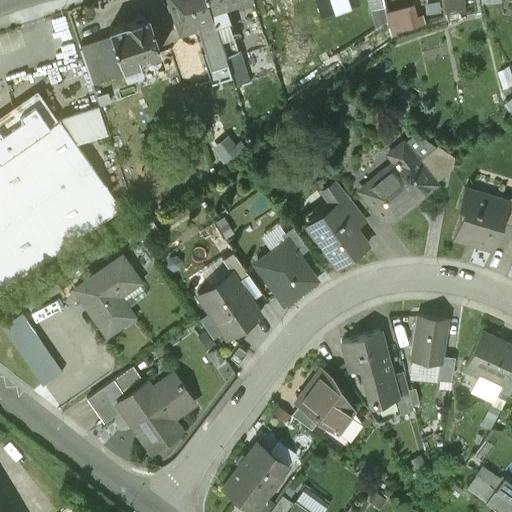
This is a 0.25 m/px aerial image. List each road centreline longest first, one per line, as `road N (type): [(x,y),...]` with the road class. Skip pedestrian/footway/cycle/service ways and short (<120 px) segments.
road 1 (residential): [(159,506),(287,345),(347,289),(427,275),(511,300)]
road 2 (residential): [(159,506),(0,382)]
